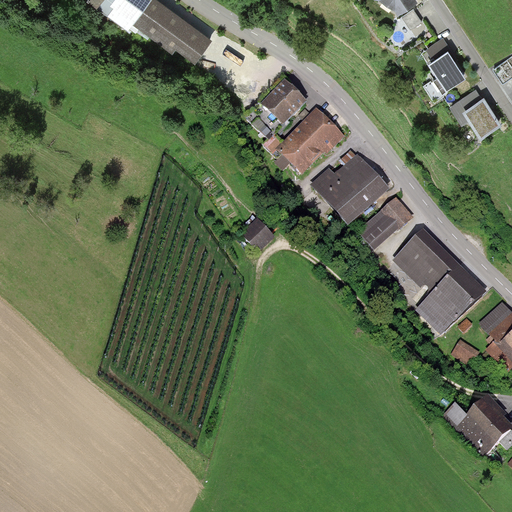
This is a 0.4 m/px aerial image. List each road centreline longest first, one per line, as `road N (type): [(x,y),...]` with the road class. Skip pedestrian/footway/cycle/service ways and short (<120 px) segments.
road 1 (tertiary): [(511,293),(436,217),(319,77),(200,0)]
road 2 (track): [(252,314),(261,258),(280,245),(322,268),(452,389),(511,404)]
road 3 (residential): [(511,115),(432,0)]
